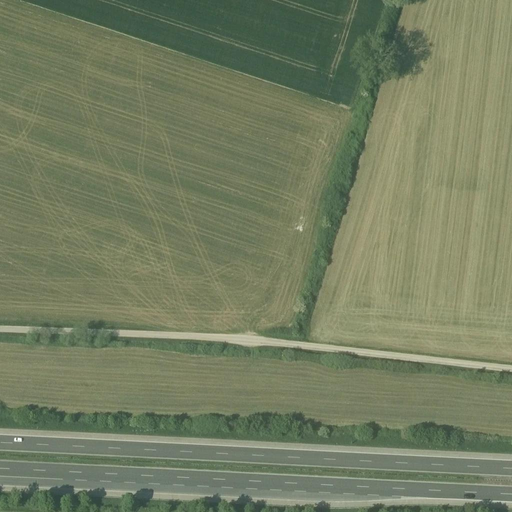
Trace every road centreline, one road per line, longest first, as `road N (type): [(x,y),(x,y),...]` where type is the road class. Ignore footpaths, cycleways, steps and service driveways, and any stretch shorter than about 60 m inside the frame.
road 1 (unclassified): [(511,371),(257,343),(0,330)]
road 2 (motorway): [(511,469),(0,443)]
road 3 (motorway): [(0,470),(511,495)]
